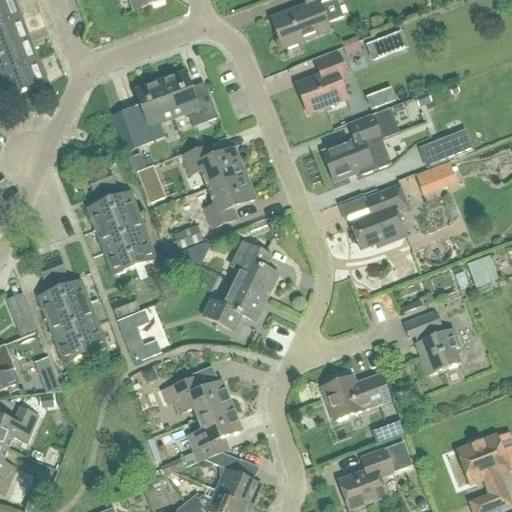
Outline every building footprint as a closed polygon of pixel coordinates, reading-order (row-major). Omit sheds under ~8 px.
[(9,0),(0,3),(0,28),(21,20),(13,0),(9,0)] [(129,0),(135,14),(166,2),(165,0),(129,0)] [(270,21),(282,53),(330,35),(320,7),(335,1),(334,0),(303,0),(306,8),(270,21)] [(0,28),(0,53),(29,42),(21,20),(0,28)] [(0,53),(0,65),(4,77),(38,64),(29,42),(0,53)] [(296,88),(308,119),(347,103),(340,84),(347,81),(338,58),(315,67),(320,79),(296,88)] [(38,64),(4,77),(13,98),(46,85),(38,64)] [(185,76),(160,85),(173,121),(187,115),(193,130),(217,121),(207,94),(194,99),(185,76)] [(173,121),(160,85),(135,94),(144,117),(131,122),(141,149),(165,141),(159,126),(173,121)] [(379,117),(402,109),(397,96),(374,105),(379,117)] [(402,114),(383,117),(388,141),(407,137),(402,114)] [(322,155),(334,186),(374,170),(366,150),(382,144),(373,120),(348,129),(353,143),(322,155)] [(201,174),(208,191),(246,176),(235,151),(212,161),(207,149),(183,159),(191,178),(201,174)] [(449,168),(415,181),(422,199),(456,186),(449,168)] [(110,172),(99,177),(102,184),(113,180),(110,172)] [(205,213),(212,232),(213,232),(237,222),(233,212),(256,202),(246,176),(208,191),(215,209),(205,213)] [(91,189),(102,184),(99,177),(88,181),(91,189)] [(113,180),(102,184),(105,192),(116,187),(113,180)] [(94,196),(105,192),(102,184),(91,189),(94,196)] [(350,226),(361,254),(377,248),(378,251),(406,240),(396,215),(408,211),(399,190),(364,203),(370,218),(350,226)] [(131,194),(109,202),(118,225),(139,217),(131,194)] [(88,211),(96,233),(118,225),(109,202),(88,211)] [(118,225),(126,247),(148,239),(139,217),(118,225)] [(96,233),(105,255),(126,247),(118,225),(96,233)] [(69,231),(54,232),(55,244),(69,243),(69,231)] [(148,239),(126,247),(135,271),(157,262),(148,239)] [(239,272),(233,284),(268,301),(280,277),(262,269),(268,257),(244,245),(232,269),(239,272)] [(126,247),(105,255),(114,279),(135,271),(126,247)] [(61,261),(49,265),(52,273),(64,268),(61,261)] [(482,290),(505,285),(500,261),(476,266),(482,290)] [(41,278),(52,273),(49,265),(38,270),(41,278)] [(64,268),(52,273),(55,281),(67,276),(64,268)] [(44,285),(55,281),(52,273),(41,278),(44,285)] [(81,283),(60,291),(68,314),(90,306),(81,283)] [(268,301),(233,284),(222,307),(212,303),(203,320),(234,334),(242,318),(256,325),(268,301)] [(38,300),(47,322),(68,314),(60,291),(38,300)] [(134,298),(123,302),(126,309),(137,305),(134,298)] [(115,313),(126,309),(123,302),(112,306),(115,313)] [(137,305),(126,309),(129,316),(140,312),(137,305)] [(68,314),(77,336),(99,328),(90,306),(68,314)] [(118,321),(129,316),(126,309),(115,313),(118,321)] [(47,322),(55,345),(77,336),(68,314),(47,322)] [(418,361),(426,380),(461,366),(456,352),(461,350),(453,332),(441,337),(439,330),(441,330),(435,315),(404,327),(409,341),(419,337),(421,344),(416,347),(421,360),(418,361)] [(99,328),(77,336),(86,359),(108,351),(99,328)] [(77,336),(55,345),(64,368),(86,359),(77,336)] [(0,350),(0,393),(16,387),(11,374),(15,372),(6,348),(0,350)] [(322,391),(334,425),(391,404),(381,378),(356,387),(354,379),(322,391)] [(195,412),(199,422),(232,409),(222,385),(199,394),(195,382),(163,395),(168,409),(175,406),(180,418),(195,412)] [(206,462),(222,455),(225,454),(220,442),(242,434),(232,409),(199,422),(203,433),(189,439),(199,465),(206,462)] [(0,419),(0,450),(8,454),(13,441),(27,447),(39,418),(20,410),(14,426),(0,419)] [(388,448),(413,437),(408,424),(382,435),(388,448)] [(470,506),(472,511),(495,511),(509,507),(497,477),(508,473),(495,439),(480,445),(479,444),(473,446),(473,448),(457,454),(470,487),(483,482),(490,499),(470,506)] [(8,454),(0,450),(0,498),(5,500),(17,472),(3,466),(8,454)] [(381,481),(395,476),(386,452),(363,461),(368,475),(340,485),(350,511),(352,511),(388,499),(381,481)] [(229,472),(219,493),(252,507),(261,487),(236,476),(241,464),(222,455),(206,462),(229,472)] [(207,511),(197,498),(187,506),(191,511),(250,511),(252,507),(219,493),(211,511),(207,511)]
